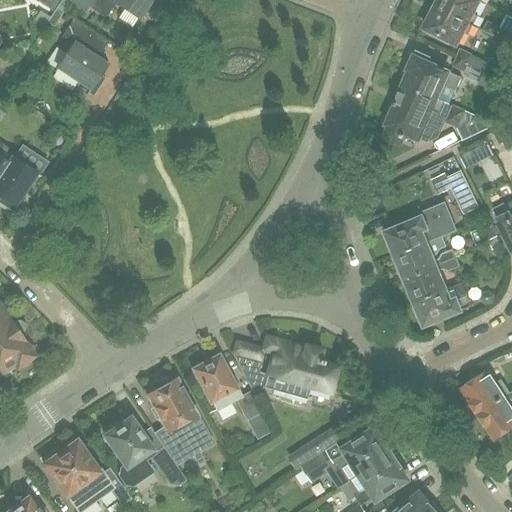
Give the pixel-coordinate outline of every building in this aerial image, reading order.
[(31,0),(33,1),(34,0),(38,0),(51,8),(55,0),(31,0)] [(150,0),(69,0),(85,10),(88,6),(106,18),(115,3),(139,18),(150,0)] [(479,16),(475,14),(481,1),(478,0),(440,0),(441,0),(438,6),(475,24),(479,16)] [(474,25),(475,24),(438,6),(433,18),(429,18),(425,28),(458,45),(464,32),(466,33),(470,35),(474,25)] [(77,85),(93,96),(105,78),(101,75),(107,65),(97,58),(108,41),(74,18),(62,36),(73,43),(58,66),(80,81),(77,85)] [(488,22),(484,29),(483,30),(495,36),(500,28),(488,22)] [(471,55),(459,49),(455,58),(467,64),(471,55)] [(404,85),(440,101),(445,87),(456,92),(463,78),(429,63),(432,57),(416,50),(410,62),(413,64),(410,70),(413,71),(411,73),(409,73),(404,85)] [(464,73),(468,64),(467,64),(455,58),(451,67),(464,73)] [(440,101),(404,85),(400,95),(401,95),(398,102),(399,102),(397,107),(399,107),(396,113),(392,113),(386,125),(392,127),(387,137),(403,144),(407,134),(422,140),(440,101)] [(495,125),(486,121),(466,111),(453,105),(445,123),(458,128),(464,141),(495,125)] [(508,150),(511,147),(511,133),(509,127),(495,133),(498,143),(504,142),(508,150)] [(478,145),(482,157),(497,151),(493,140),(478,145)] [(0,141),(0,196),(1,197),(0,197),(0,203),(16,214),(27,198),(22,195),(37,173),(14,157),(17,153),(0,141)] [(467,170),(478,164),(472,153),(461,158),(466,167),(467,170)] [(464,214),(479,207),(462,172),(447,179),(464,214)] [(511,202),(505,205),(505,204),(494,210),(511,247),(511,202)] [(386,233),(396,257),(443,237),(433,214),(423,218),(386,233)] [(495,237),(490,227),(479,233),(484,243),(495,237)] [(401,269),(406,280),(439,266),(457,258),(453,250),(442,254),(439,260),(435,262),(433,257),(438,255),(440,250),(447,248),(443,237),(396,257),(397,259),(396,262),(398,267),(401,269)] [(414,301),(415,304),(447,290),(439,272),(444,270),(449,272),(461,267),(457,258),(439,266),(406,280),(410,291),(409,294),(411,300),(414,301)] [(462,284),(447,290),(415,304),(425,327),(461,311),(472,307),(467,295),(467,296),(462,284)] [(25,333),(26,331),(25,328),(24,325),(22,323),(19,322),(16,322),(13,322),(11,323),(9,319),(7,320),(0,309),(0,372),(13,364),(16,367),(32,356),(23,343),(25,342),(22,338),(24,335),(25,333)] [(257,373),(245,379),(253,394),(263,388),(307,400),(310,387),(330,393),(332,386),(335,384),(337,377),(336,374),(338,367),(326,364),(326,361),(319,359),(321,352),(267,337),(263,349),(263,351),(273,353),(272,358),(267,375),(257,373)] [(262,412),(251,391),(242,396),(237,386),(235,388),(219,357),(207,363),(204,362),(198,365),(198,368),(195,369),(196,372),(195,375),(197,380),(201,380),(216,410),(235,400),(246,421),(262,412)] [(463,389),(480,414),(506,397),(511,394),(501,380),(497,383),(489,371),(463,389)] [(156,437),(164,448),(176,465),(202,450),(196,438),(207,432),(177,380),(178,380),(177,378),(146,396),(147,397),(166,430),(156,437)] [(511,393),(511,394),(506,397),(480,414),(496,439),(511,428),(511,393)] [(155,454),(148,443),(131,417),(119,426),(117,423),(106,430),(108,434),(105,435),(125,465),(120,468),(119,476),(125,486),(133,487),(154,472),(146,460),(151,458),(168,484),(179,486),(186,480),(175,465),(176,465),(164,448),(155,454)] [(341,489),(392,456),(391,453),(395,450),(387,440),(385,441),(383,438),(382,439),(376,430),(342,452),(344,454),(333,461),(326,450),(301,466),(313,485),(338,469),(348,483),(341,488),(341,489)] [(101,468),(98,470),(87,455),(88,449),(84,444),(79,443),(77,440),(62,450),(60,446),(43,458),(57,479),(57,485),(61,490),(66,491),(80,510),(110,489),(122,506),(131,499),(110,468),(104,472),(101,468)] [(195,476),(213,459),(205,450),(187,467),(195,476)] [(350,503),(357,498),(362,505),(376,496),(377,499),(408,479),(403,472),(404,471),(402,468),(404,466),(397,455),(394,457),(392,456),(341,489),(350,503)] [(144,494),(162,481),(157,473),(138,486),(144,494)] [(399,511),(440,511),(433,503),(430,505),(423,497),(422,497),(420,495),(399,511)] [(40,511),(29,497),(13,509),(10,506),(1,511),(40,511)]
